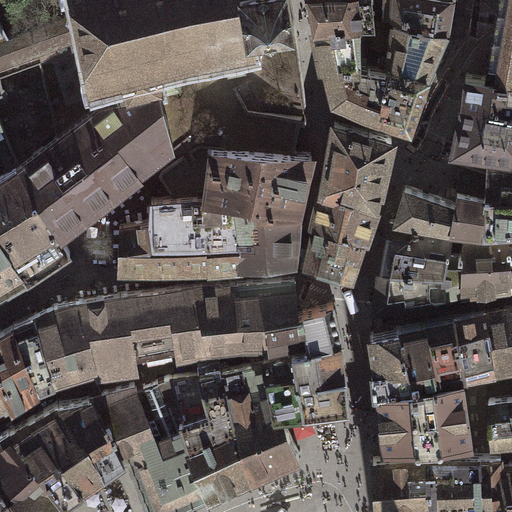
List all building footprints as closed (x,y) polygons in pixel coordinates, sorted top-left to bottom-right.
[(69,0),(73,15),(88,91),(121,85),(124,99),(162,91),(158,72),(167,70),(177,68),(226,58),(234,56),(243,55),(255,52),(250,29),(295,21),(291,0),(69,0)] [(371,0),(308,0),(314,26),(357,19),(357,22),(373,21),(371,0)] [(391,18),(449,27),(453,0),(385,0),(384,16),(391,18)] [(511,0),(499,0),(495,23),(486,74),(485,76),(511,78),(511,0)] [(10,37),(0,40),(0,77),(39,65),(56,137),(103,104),(124,99),(121,85),(88,91),(73,15),(10,37)] [(387,62),(427,74),(449,27),(391,18),(391,22),(390,28),(392,30),(389,48),(387,54),(387,62)] [(0,40),(10,37),(0,19),(0,40)] [(357,19),(314,26),(324,64),(358,66),(358,54),(357,22),(357,19)] [(390,28),(391,22),(383,21),(381,33),(374,36),(373,46),(389,48),(392,30),(390,28)] [(358,66),(324,64),(331,93),(331,99),(361,109),(367,78),(365,77),(367,64),(365,63),(365,54),(358,54),(358,66)] [(367,78),(361,109),(380,117),(410,126),(427,74),(387,62),(387,54),(381,54),(380,65),(367,64),(365,77),(367,78)] [(246,70),(243,55),(234,56),(226,58),(229,74),(237,72),(246,70)] [(167,70),(158,72),(162,91),(163,93),(172,90),(181,88),(177,68),(167,70)] [(511,104),(511,78),(485,76),(486,74),(468,72),(463,101),(511,104)] [(59,234),(175,148),(175,145),(163,93),(162,91),(124,99),(103,104),(56,137),(18,165),(59,234)] [(511,104),(463,101),(457,125),(452,150),(489,154),(511,157),(511,104)] [(391,134),(334,120),(327,154),(320,188),(339,195),(340,192),(376,203),(383,168),(391,134)] [(3,127),(0,128),(0,147),(5,158),(5,172),(18,165),(3,127)] [(226,147),(211,146),(205,196),(235,199),(235,203),(257,204),(257,208),(298,210),(311,150),(297,150),(226,147)] [(511,165),(462,157),(460,171),(458,186),(489,194),(511,195),(511,165)] [(69,251),(59,234),(18,165),(5,172),(0,174),(0,235),(28,279),(69,251)] [(511,228),(511,195),(489,194),(458,186),(455,201),(405,183),(400,200),(396,216),(453,227),(465,228),(476,231),(511,228)] [(370,220),(376,203),(340,192),(339,195),(320,188),(317,206),(313,224),(364,238),(370,220)] [(150,218),(121,223),(119,266),(168,267),(215,266),(293,259),(298,210),(257,208),(257,204),(235,203),(235,199),(205,196),(151,198),(150,218)] [(453,227),(396,216),(390,215),(381,267),(414,273),(446,274),(453,227)] [(358,257),(364,238),(313,224),(309,243),(304,261),(352,276),(358,257)] [(414,273),(381,267),(379,286),(376,304),(419,299),(462,295),(465,228),(453,227),(446,274),(414,273)] [(465,228),(462,295),(490,289),(504,284),(511,281),(511,228),(476,231),(465,228)] [(0,295),(28,279),(0,235),(0,295)] [(248,279),(199,281),(203,321),(206,321),(211,347),(235,344),(269,344),(264,316),(297,310),(296,275),(248,279)] [(55,303),(34,312),(54,381),(73,374),(89,369),(96,367),(135,361),(135,364),(181,355),(180,352),(211,347),(206,321),(203,321),(199,281),(156,287),(124,290),(67,300),(55,303)] [(307,308),(297,310),(264,316),(269,344),(299,337),(306,335),(308,344),(309,346),(343,340),(333,301),(307,308)] [(511,301),(488,307),(492,337),(491,342),(496,367),(511,364),(511,301)] [(492,337),(488,307),(455,314),(466,370),(496,367),(491,342),(492,337)] [(34,312),(14,322),(38,387),(54,381),(34,312)] [(466,370),(455,314),(432,318),(409,323),(399,325),(411,381),(461,371),(466,370)] [(14,322),(0,329),(0,375),(10,397),(8,398),(10,404),(38,387),(14,322)] [(411,381),(399,325),(370,331),(379,389),(411,381)] [(297,377),(297,380),(346,373),(343,340),(309,346),(308,344),(293,346),(297,377)] [(297,377),(293,346),(262,354),(263,358),(266,358),(274,410),(283,409),(284,411),(305,410),(297,380),(297,377)] [(266,358),(263,358),(224,366),(232,397),(242,444),(239,445),(252,472),(300,452),(289,427),(284,411),(283,409),(274,410),(266,358)] [(211,491),(252,472),(239,445),(242,444),(232,397),(224,366),(171,374),(185,426),(192,451),(211,491)] [(461,371),(411,381),(417,440),(442,438),(471,438),(461,371)] [(346,373),(297,380),(305,410),(343,405),(346,404),(346,405),(350,404),(348,396),(346,373)] [(97,391),(88,394),(100,415),(102,420),(117,448),(116,459),(118,461),(123,457),(129,453),(152,511),(164,511),(173,508),(174,509),(180,506),(179,506),(211,491),(192,451),(185,426),(171,374),(144,384),(144,385),(137,388),(135,381),(97,391)] [(0,375),(0,419),(11,413),(7,405),(10,404),(8,398),(10,397),(0,375)] [(384,443),(417,440),(411,381),(379,389),(381,416),(384,443)] [(511,393),(489,397),(495,439),(511,439),(511,393)] [(112,465),(118,461),(116,459),(117,448),(102,420),(100,415),(88,394),(59,398),(28,417),(31,422),(34,422),(52,449),(55,449),(83,485),(84,486),(85,485),(85,484),(101,473),(102,474),(104,472),(104,471),(105,470),(110,466),(111,467),(113,466),(112,465)] [(66,498),(83,485),(55,449),(52,449),(34,422),(31,422),(28,417),(11,427),(14,432),(14,434),(66,498)] [(0,511),(50,511),(66,498),(14,434),(14,432),(11,427),(0,433),(0,469),(0,470),(0,484),(8,496),(0,502),(0,511)] [(457,453),(428,453),(428,511),(487,511),(486,501),(499,498),(511,496),(511,460),(502,462),(502,452),(457,453)] [(415,511),(428,511),(428,453),(373,456),(377,511),(416,508),(415,511)]
